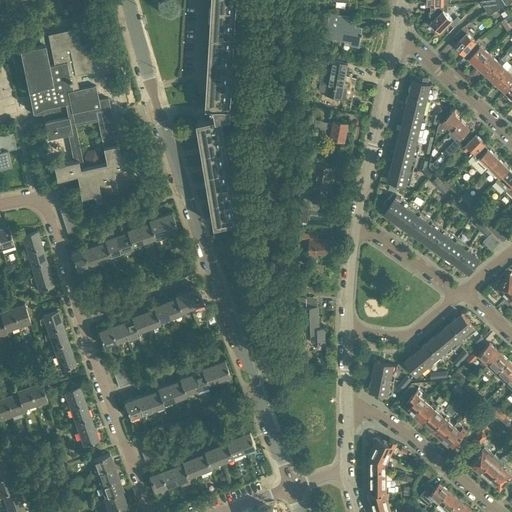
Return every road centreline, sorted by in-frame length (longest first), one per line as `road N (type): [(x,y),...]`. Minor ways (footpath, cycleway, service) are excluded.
road 1 (residential): [(248,365),(183,191),(127,0)]
road 2 (residential): [(248,365),(274,345),(259,195),(267,0)]
road 3 (residential): [(149,511),(46,209),(31,199),(0,204)]
road 4 (residential): [(353,228),(400,38)]
road 5 (residential): [(494,511),(398,429),(346,409)]
road 6 (residential): [(511,141),(400,38)]
road 7 (residential): [(291,488),(248,365)]
road 8 (residential): [(346,330),(410,336),(459,296)]
road 9 (residential): [(459,296),(353,228)]
